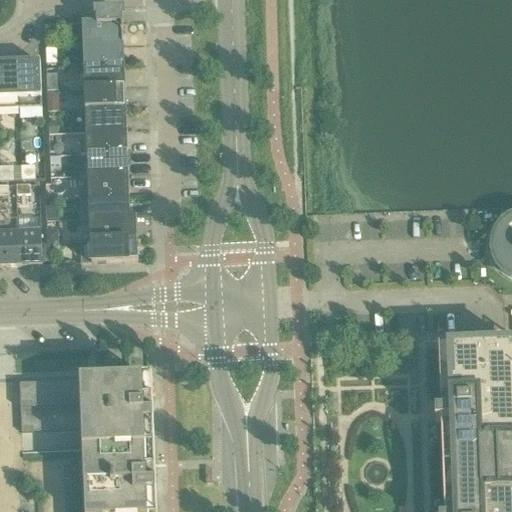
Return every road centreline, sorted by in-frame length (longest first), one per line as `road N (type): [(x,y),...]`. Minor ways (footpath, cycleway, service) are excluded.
road 1 (residential): [(164,221),(158,0)]
road 2 (tertiary): [(0,317),(214,307)]
road 3 (tertiary): [(271,306),(266,231),(245,185),(234,122)]
road 4 (tertiary): [(234,122),(214,307)]
road 5 (tertiary): [(214,307),(216,355),(253,459)]
road 6 (tertiary): [(253,459),(255,416),(271,374),(271,306)]
road 7 (tertiary): [(234,122),(229,0)]
